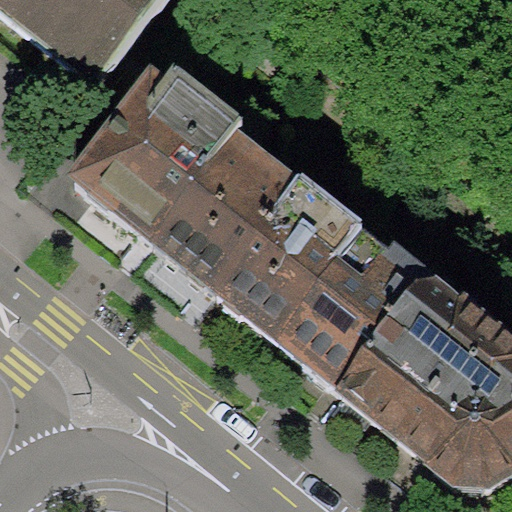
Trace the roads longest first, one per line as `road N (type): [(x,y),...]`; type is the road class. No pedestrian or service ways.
road 1 (secondary): [(281,511),(0,278)]
road 2 (residential): [(217,511),(158,468),(112,452),(22,472)]
road 3 (residential): [(0,351),(42,412),(22,472)]
